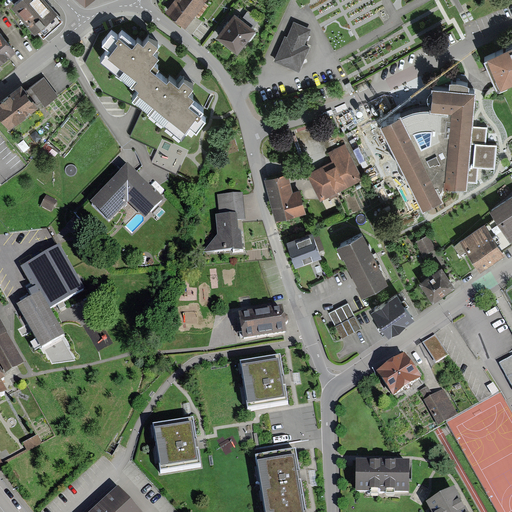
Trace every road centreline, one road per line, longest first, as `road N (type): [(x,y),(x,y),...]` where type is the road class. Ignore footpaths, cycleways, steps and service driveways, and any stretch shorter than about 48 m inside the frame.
road 1 (residential): [(331,390),(233,92),(210,57),(135,0)]
road 2 (residential): [(331,390),(511,266)]
road 3 (residential): [(331,511),(331,390)]
